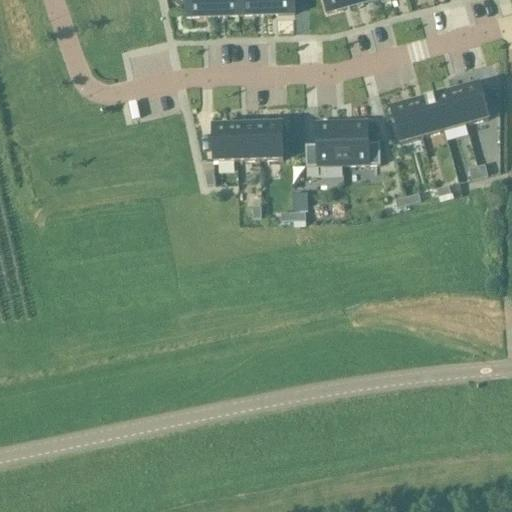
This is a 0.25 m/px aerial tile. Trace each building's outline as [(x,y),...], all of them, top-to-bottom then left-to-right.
[(219,0),(194,0),(196,21),(220,20),(219,0)] [(243,0),(219,0),(220,20),(244,19),(243,0)] [(267,0),(243,0),(244,19),(268,18),(267,0)] [(292,0),(267,0),(268,18),(293,17),(292,0)] [(358,0),(333,0),(337,12),(360,6),(358,0)] [(480,84),(459,90),(468,128),(490,123),(480,84)] [(459,90),(436,95),(446,134),(468,128),(459,90)] [(436,95),(413,101),(423,140),(446,134),(436,95)] [(413,101),(390,107),(400,145),(423,140),(413,101)] [(282,123),(258,124),(259,163),(284,162),(282,123)] [(258,124),(234,125),(236,164),(259,163),(258,124)] [(236,164),(234,125),(210,125),(212,165),(236,164)] [(365,130),(341,131),(342,169),(380,168),(379,146),(365,146),(365,130)] [(341,131),(317,132),(318,149),(305,150),(306,170),(342,169),(341,131)] [(477,170),(480,182),(488,180),(485,168),(477,170)] [(472,184),(480,182),(477,170),(469,172),(472,184)] [(207,189),(216,188),(214,176),(205,177),(207,189)] [(439,200),(451,197),(449,189),(437,192),(439,200)] [(308,216),(308,196),(293,196),(293,216),(306,216),(308,216)] [(407,200),(409,208),(421,205),(419,197),(407,200)] [(397,211),(409,208),(407,200),(395,203),(397,211)] [(261,222),(261,210),(252,210),(253,223),(261,222)] [(294,225),(293,216),(281,216),(281,225),(294,225)] [(306,216),(293,216),(294,225),(306,224),(306,216)]
